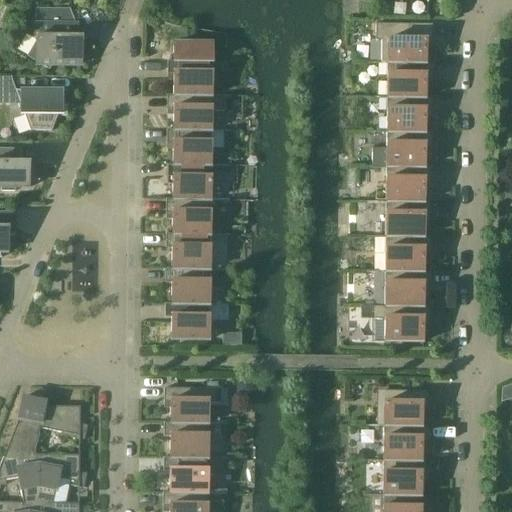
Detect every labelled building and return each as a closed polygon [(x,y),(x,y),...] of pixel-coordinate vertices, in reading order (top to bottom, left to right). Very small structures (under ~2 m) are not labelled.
[(80,66),(80,38),(76,38),(76,26),(70,26),(70,14),(44,14),(44,26),(34,26),(34,39),(37,39),(37,42),(27,57),(36,62),(36,66),(42,66),(48,70),(51,66),(80,66)] [(381,64),(386,64),(431,65),(431,64),(425,64),(425,43),(431,43),(431,25),(395,25),(375,24),(375,41),(381,41),(381,64)] [(211,97),(211,63),(211,62),(211,47),(173,47),(173,62),(167,62),(167,75),(173,75),(173,96),(211,97)] [(386,64),(386,99),(425,99),(425,77),(431,77),(431,65),(386,64)] [(61,107),(66,92),(65,91),(16,91),(15,91),(10,77),(0,77),(0,106),(21,107),(21,116),(24,116),(30,132),(31,132),(50,132),(51,132),(57,116),(60,116),(61,107)] [(172,131),(211,132),(211,113),(223,114),(223,98),(211,97),(173,96),(167,96),(166,110),(173,110),(173,131),(172,131)] [(425,99),(386,99),(386,134),(424,134),(424,112),(431,112),(431,99),(425,99)] [(172,145),(172,166),(210,167),(211,132),(172,131),(173,131),(166,131),(166,145),(172,145)] [(371,169),(385,169),(430,169),(430,168),(424,168),(424,147),(430,147),(430,134),(424,134),(386,134),(386,149),(372,149),(371,169)] [(31,176),(33,164),(2,163),(2,150),(0,149),(0,188),(0,192),(14,192),(14,188),(28,189),(28,176),(31,176)] [(172,201),(210,202),(210,167),(172,166),(166,166),(166,179),(172,179),(172,200),(172,201)] [(430,182),(430,169),(385,169),(385,204),(430,204),(430,203),(423,203),(424,182),(430,182)] [(172,214),(171,235),(171,236),(209,237),(210,202),(172,201),(172,200),(165,200),(165,214),(172,214)] [(385,204),(385,238),(429,238),(423,238),(423,217),(429,217),(430,204),(385,204)] [(11,237),(12,215),(0,214),(0,254),(7,254),(7,237),(11,237)] [(171,249),(171,270),(171,271),(209,271),(209,237),(171,236),(171,235),(165,235),(165,249),(171,249)] [(429,251),(429,238),(385,238),(384,273),(429,273),(423,273),(423,251),(429,251)] [(171,284),(171,305),(209,306),(209,271),(171,271),(171,270),(165,270),(165,284),(171,284)] [(384,273),(384,308),(429,308),(422,308),(423,286),(429,286),(429,273),(384,273)] [(208,341),(209,306),(171,305),(164,305),(164,319),(171,319),(170,341),(208,341)] [(428,321),(429,308),(384,308),(372,308),(372,320),(384,320),(384,344),(422,344),(422,321),(428,321)] [(170,403),(170,424),(170,425),(207,425),(208,404),(220,404),(220,390),(163,389),(163,403),(170,403)] [(383,392),(383,427),(427,428),(427,427),(421,427),(421,406),(427,406),(427,392),(383,392)] [(35,456),(40,430),(79,437),(79,441),(84,441),(87,427),(79,425),(79,408),(44,408),(44,406),(27,400),(28,397),(27,396),(4,456),(35,456)] [(169,438),(169,459),(207,460),(207,459),(207,425),(170,425),(170,424),(163,424),(163,438),(169,438)] [(383,427),(382,462),(427,463),(427,462),(421,462),(421,440),(427,441),(427,428),(383,427)] [(0,483),(18,480),(22,504),(28,504),(37,505),(38,456),(35,456),(4,456),(0,465),(0,483)] [(79,456),(38,456),(37,505),(53,505),(53,504),(59,481),(79,485),(79,489),(84,490),(86,475),(79,473),(79,456)] [(219,459),(207,459),(207,460),(169,459),(163,459),(163,473),(169,473),(169,494),(207,495),(207,472),(219,472),(219,459)] [(382,462),(382,497),(426,497),(420,497),(420,475),(427,475),(427,463),(382,462)] [(169,507),(168,511),(206,511),(207,495),(169,494),(162,493),(162,507),(169,507)] [(420,511),(420,510),(426,510),(426,497),(382,497),(368,497),(367,511),(420,511)] [(0,511),(28,511),(28,504),(22,504),(0,503),(0,511)]
